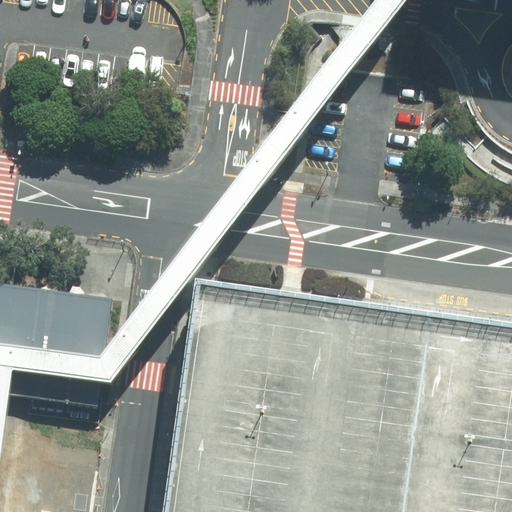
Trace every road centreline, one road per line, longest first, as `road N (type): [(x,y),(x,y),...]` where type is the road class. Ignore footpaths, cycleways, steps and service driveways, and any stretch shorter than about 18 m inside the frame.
road 1 (unknown): [(228,511),(256,335),(358,306),(340,511)]
road 2 (unknown): [(472,322),(445,511)]
